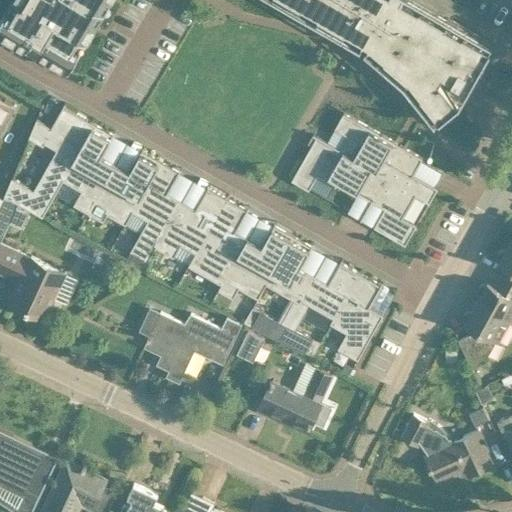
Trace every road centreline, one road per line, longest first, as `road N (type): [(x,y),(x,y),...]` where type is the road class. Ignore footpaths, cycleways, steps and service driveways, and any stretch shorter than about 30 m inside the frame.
road 1 (residential): [(438,296),(0,54)]
road 2 (residential): [(0,339),(333,501)]
road 3 (residential): [(333,501),(438,296)]
road 4 (residential): [(438,296),(511,163)]
